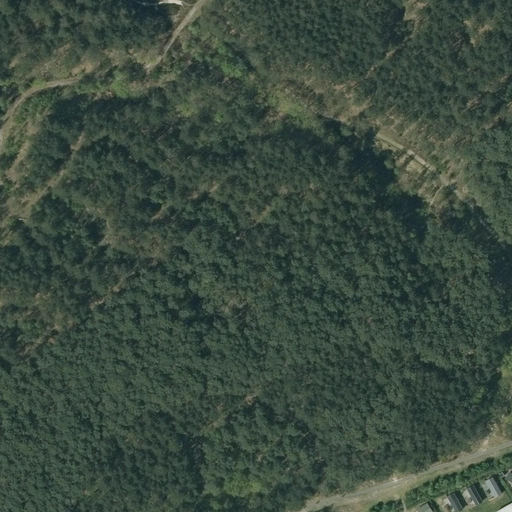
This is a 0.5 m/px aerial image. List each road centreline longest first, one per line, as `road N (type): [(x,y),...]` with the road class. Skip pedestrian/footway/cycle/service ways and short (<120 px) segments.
road 1 (track): [(212,0),(234,30),(239,57),(318,120),(357,122),(403,140),(511,253)]
road 2 (unknown): [(0,149),(26,89),(147,71),(208,0)]
road 3 (track): [(511,450),(307,511)]
